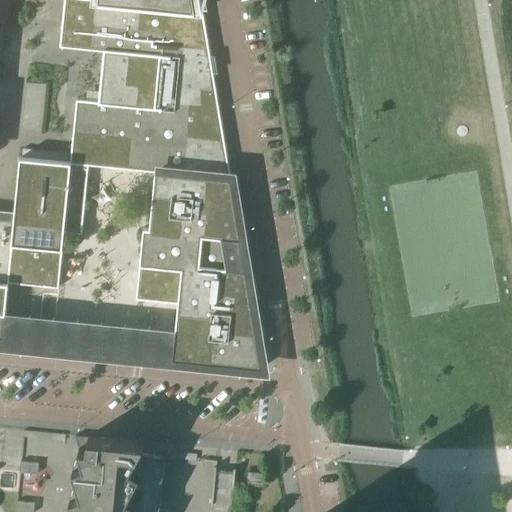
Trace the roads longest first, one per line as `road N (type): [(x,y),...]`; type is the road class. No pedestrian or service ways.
road 1 (residential): [(290,383),(227,0)]
road 2 (residential): [(0,412),(299,440)]
road 3 (residential): [(290,383),(0,355)]
